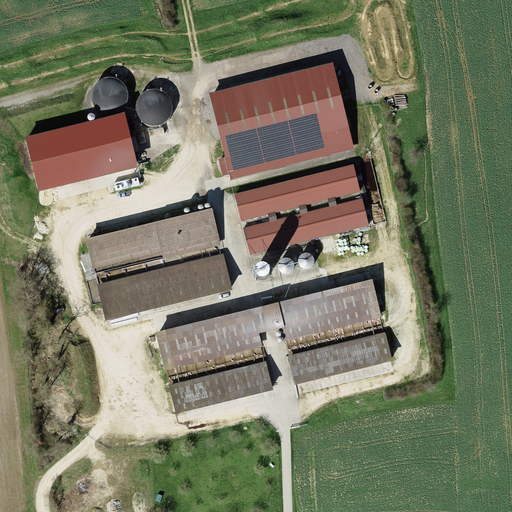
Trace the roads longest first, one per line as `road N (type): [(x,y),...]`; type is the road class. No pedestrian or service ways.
road 1 (track): [(112,433),(96,338),(62,242),(76,214),(174,184),(190,171),(199,153),(198,59),(185,0)]
road 2 (track): [(44,511),(47,479),(112,433),(285,393)]
